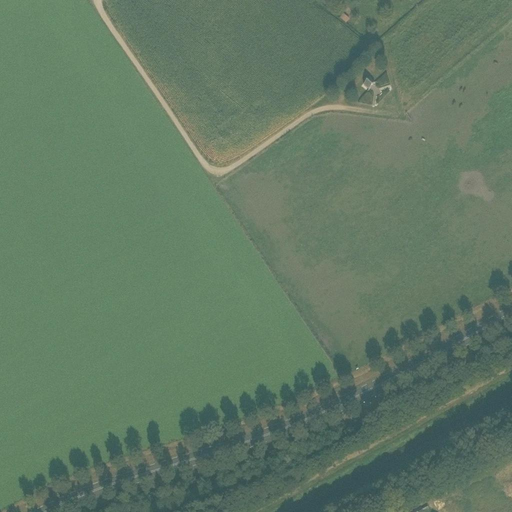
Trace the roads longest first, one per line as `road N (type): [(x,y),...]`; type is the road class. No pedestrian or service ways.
road 1 (primary): [(46,511),(296,424),(511,315)]
road 2 (track): [(97,0),(216,172),(323,109),(388,119)]
